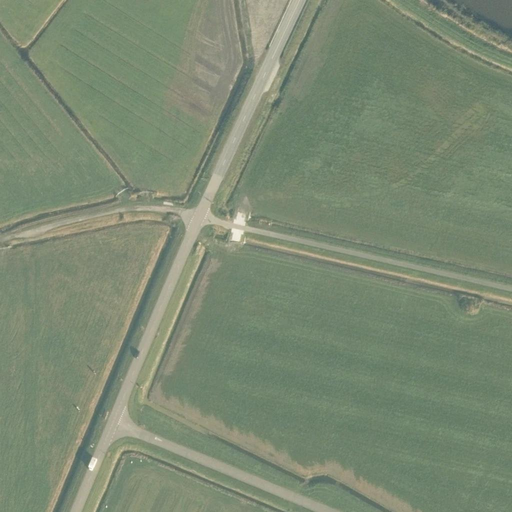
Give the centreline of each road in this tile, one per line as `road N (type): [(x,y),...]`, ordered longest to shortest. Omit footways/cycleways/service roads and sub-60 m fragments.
road 1 (unclassified): [(511,290),(198,217)]
road 2 (track): [(31,511),(32,233)]
road 3 (secondary): [(198,217),(298,0)]
road 4 (unclassified): [(325,511),(113,422)]
road 5 (secondary): [(113,422),(198,217)]
road 6 (track): [(511,60),(402,0)]
